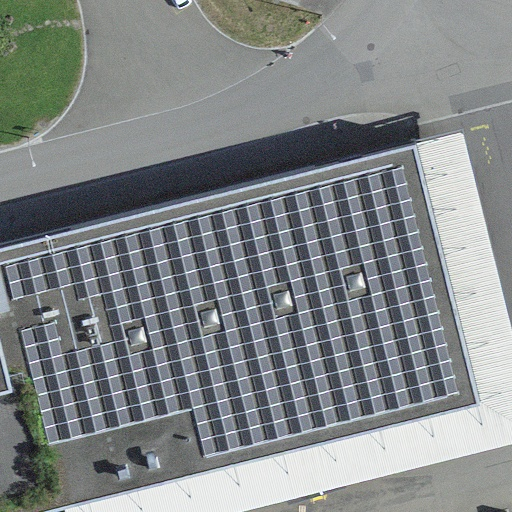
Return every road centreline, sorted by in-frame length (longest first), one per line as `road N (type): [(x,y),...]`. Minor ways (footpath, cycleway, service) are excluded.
road 1 (residential): [(0,180),(278,101),(364,46),(388,13)]
road 2 (residential): [(388,13),(511,9)]
